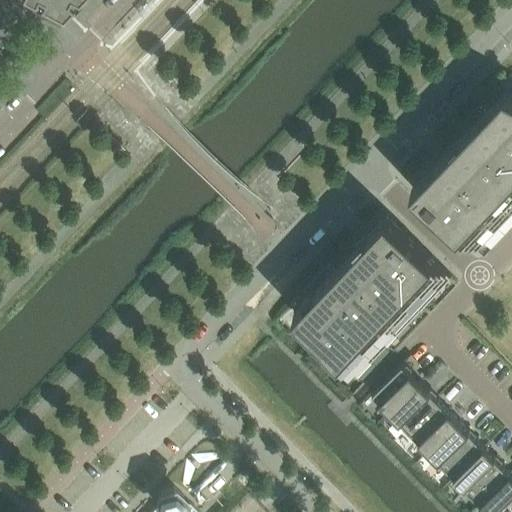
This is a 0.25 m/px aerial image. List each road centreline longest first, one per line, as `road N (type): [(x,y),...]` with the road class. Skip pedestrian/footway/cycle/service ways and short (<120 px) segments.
road 1 (residential): [(363,169),(173,361),(315,511)]
road 2 (residential): [(511,12),(363,169)]
road 3 (residential): [(478,277),(427,332),(511,418)]
road 4 (residential): [(363,169),(478,277)]
